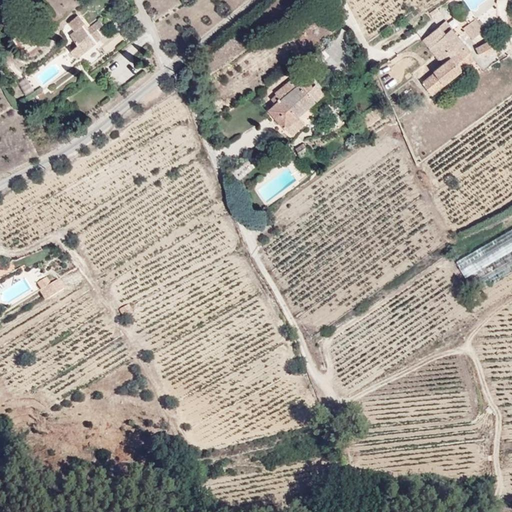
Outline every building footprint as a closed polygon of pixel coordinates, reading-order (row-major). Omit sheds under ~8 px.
[(102,0),(92,9),(85,0),(73,0),(71,2),(77,11),(72,16),(80,25),(73,30),(79,39),(106,19),(101,11),(107,6),(102,0)] [(488,0),(464,0),(469,9),(489,0),(488,0)] [(452,20),(458,15),(450,6),(444,11),(452,20)] [(476,23),(487,14),(480,6),(468,17),(476,23)] [(473,38),(475,36),(458,15),(452,20),(444,11),(436,18),(443,26),(436,33),(449,48),(457,42),(461,48),(473,38)] [(443,26),(436,18),(428,24),(430,27),(436,33),(443,26)] [(500,37),(495,28),(482,36),(488,45),(500,37)] [(479,47),(473,38),(461,48),(467,56),(479,47)] [(427,67),(438,79),(467,56),(461,48),(457,42),(449,48),(440,54),(442,57),(427,67)] [(297,63),(282,74),(285,80),(275,87),(287,109),(302,98),(327,80),(319,69),(315,71),(310,64),(304,69),(297,63)] [(27,96),(34,92),(25,77),(18,81),(27,96)] [(287,109),(275,87),(271,90),(285,110),(287,109)] [(287,109),(285,110),(291,119),(307,106),(302,98),(287,109)] [(378,106),(372,98),(352,113),(358,121),(378,106)] [(313,138),(306,127),(298,133),(304,144),(313,138)] [(60,279),(51,284),(47,277),(36,283),(45,301),(65,290),(60,279)] [(129,305),(119,309),(122,316),(132,313),(129,305)]
